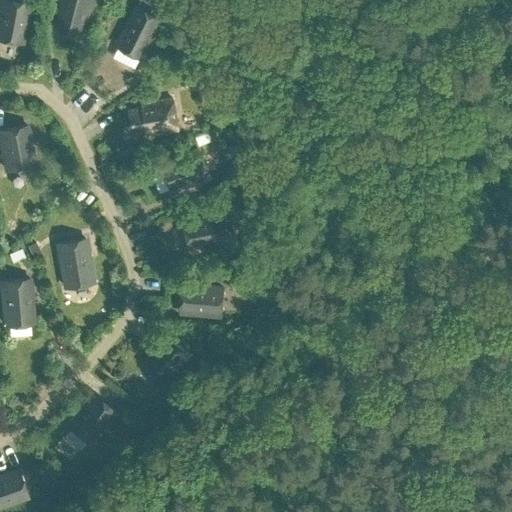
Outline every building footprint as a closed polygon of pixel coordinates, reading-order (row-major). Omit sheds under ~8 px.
[(0,38),(22,42),(29,3),(14,0),(1,0),(0,6),(0,38)] [(83,35),(91,0),(62,0),(56,28),(83,35)] [(143,58),(162,18),(137,6),(118,45),(143,58)] [(177,66),(189,58),(184,50),(172,58),(177,66)] [(138,61),(123,65),(127,80),(142,76),(138,61)] [(173,84),(187,81),(185,72),(171,75),(173,84)] [(148,134),(178,129),(173,98),(155,101),(156,105),(130,109),(134,132),(148,130),(148,134)] [(0,136),(6,169),(34,164),(26,124),(0,129),(0,136)] [(173,191),(210,175),(199,149),(162,165),(173,191)] [(191,248),(230,240),(224,212),(185,221),(191,248)] [(95,281),(87,235),(54,241),(62,286),(95,281)] [(26,245),(32,256),(39,252),(34,241),(26,245)] [(220,256),(222,262),(232,260),(231,253),(220,256)] [(206,277),(207,268),(193,267),(193,276),(206,277)] [(36,321),(31,275),(0,277),(0,298),(3,324),(36,321)] [(221,315),(223,287),(184,284),(181,312),(221,315)] [(164,382),(190,352),(169,333),(143,363),(164,382)] [(90,442),(115,411),(93,393),(68,425),(90,442)] [(137,424),(126,432),(132,440),(143,431),(137,424)] [(0,505),(27,496),(18,469),(0,475),(0,505)]
